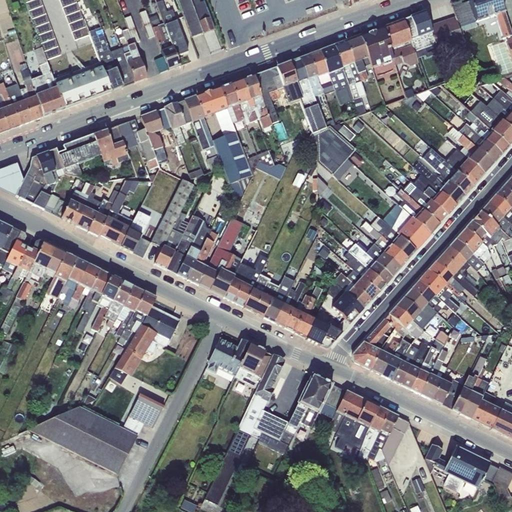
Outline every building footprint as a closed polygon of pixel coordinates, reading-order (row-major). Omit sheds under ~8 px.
[(176,0),(191,38),(202,34),(191,2),(190,0),(176,0)] [(195,0),(191,2),(202,34),(215,30),(204,1),(200,3),(199,0),(195,0)] [(505,38),(511,36),(499,0),(459,0),(450,3),(455,18),(430,27),(438,51),(464,42),(460,33),(477,27),(476,23),(495,17),(503,39),(505,38)] [(164,24),(176,57),(187,52),(171,12),(166,13),(162,2),(156,4),(164,24)] [(139,13),(144,25),(150,23),(145,11),(139,13)] [(438,51),(430,27),(425,12),(403,21),(416,59),(425,56),(426,58),(439,54),(438,51)] [(156,15),(149,18),(152,27),(160,24),(156,15)] [(128,31),(135,29),(131,16),(123,19),(127,30),(128,31)] [(416,59),(403,21),(381,29),(393,61),(395,66),(403,63),(410,67),(418,64),(416,59)] [(150,23),(144,25),(149,39),(155,36),(150,23)] [(164,24),(154,28),(163,57),(168,71),(179,67),(176,57),(164,24)] [(89,32),(111,92),(123,88),(109,53),(100,28),(89,32)] [(135,29),(128,31),(133,44),(140,41),(135,29)] [(393,61),(381,29),(359,37),(370,66),(371,69),(383,65),(383,66),(390,64),(390,62),(393,61)] [(121,49),(134,83),(146,79),(133,44),(128,31),(127,30),(122,32),(127,47),(121,49)] [(42,50),(64,110),(111,92),(89,32),(42,50)] [(370,66),(359,37),(345,42),(360,82),(368,79),(364,67),(370,66)] [(511,72),(511,62),(504,41),(490,46),(499,77),(511,72)] [(360,82),(345,42),(333,47),(353,101),(359,116),(366,114),(361,98),(365,97),(360,82)] [(31,80),(43,118),(64,110),(42,50),(39,43),(35,44),(36,47),(33,48),(42,76),(38,78),(31,80)] [(353,101),(333,47),(319,52),(333,92),(335,92),(339,106),(353,101)] [(109,53),(123,88),(134,83),(121,49),(121,48),(109,53)] [(333,92),(319,52),(308,56),(322,94),(323,96),(333,92)] [(322,94),(308,56),(299,59),(314,98),(322,94)] [(168,71),(163,57),(154,60),(159,74),(160,74),(160,73),(168,71)] [(314,98),(299,59),(276,68),(283,88),(290,105),(299,101),(312,134),(325,129),(323,123),(314,98)] [(283,88),(276,68),(268,71),(275,90),(283,88)] [(18,90),(31,122),(43,118),(31,80),(27,69),(20,72),(26,88),(18,90)] [(275,90),(268,71),(253,76),(271,124),(278,121),(268,93),(275,90)] [(5,89),(3,82),(0,74),(0,111),(7,131),(19,127),(5,89)] [(271,124),(253,76),(242,80),(257,120),(259,119),(263,129),(271,126),(271,124)] [(511,101),(511,85),(504,78),(497,81),(508,91),(505,94),(511,101)] [(467,84),(462,79),(459,83),(464,88),(467,84)] [(257,120),(242,80),(231,85),(243,119),(245,125),(257,120)] [(17,85),(5,89),(19,127),(31,122),(18,90),(17,85)] [(243,119),(231,85),(219,89),(232,124),(243,119)] [(436,88),(428,91),(431,94),(435,97),(441,91),(436,88)] [(232,124),(219,89),(195,97),(203,119),(215,114),(223,137),(211,142),(221,168),(234,200),(243,195),(249,181),(248,178),(251,176),(245,160),(232,124)] [(428,91),(417,95),(423,102),(431,94),(428,91)] [(511,116),(511,101),(505,94),(501,91),(493,99),(511,116)] [(203,119),(195,97),(183,102),(191,122),(202,151),(206,150),(209,159),(206,160),(211,171),(221,168),(211,142),(203,119)] [(511,130),(511,116),(493,99),(486,108),(500,120),(511,130)] [(191,122),(183,102),(163,109),(170,127),(177,147),(185,144),(179,127),(191,122)] [(500,120),(486,108),(480,102),(471,113),(490,131),(500,120)] [(170,127),(163,109),(155,112),(162,130),(170,127)] [(162,130),(155,112),(140,118),(144,130),(158,166),(159,169),(166,173),(175,170),(169,153),(165,154),(159,137),(164,136),(162,130)] [(500,156),(508,147),(490,131),(471,113),(469,112),(464,117),(473,125),(470,129),(500,156)] [(158,166),(144,130),(139,132),(135,120),(129,122),(137,144),(144,163),(147,162),(150,170),(158,166)] [(332,120),(323,123),(325,129),(330,127),(334,126),(332,120)] [(511,142),(511,130),(500,120),(490,131),(508,147),(511,142)] [(358,121),(352,128),(357,133),(363,127),(358,121)] [(137,144),(129,122),(117,127),(125,149),(137,144)] [(343,125),(338,131),(350,142),(355,136),(343,125)] [(493,164),(500,156),(470,129),(465,125),(458,132),(462,136),(493,164)] [(117,127),(93,136),(101,156),(105,169),(129,160),(125,149),(117,127)] [(330,127),(325,129),(312,134),(308,139),(316,144),(316,162),(320,166),(332,176),(347,159),(355,150),(330,127)] [(93,136),(55,150),(65,175),(84,180),(78,165),(101,156),(93,136)] [(484,175),(493,164),(462,136),(457,142),(463,148),(459,152),(484,175)] [(299,137),(279,144),(287,166),(300,139),(299,137)] [(464,196),(473,187),(445,162),(431,149),(422,159),(440,175),(464,196)] [(55,150),(48,152),(57,178),(65,175),(55,150)] [(473,187),(484,175),(459,152),(456,150),(445,162),(473,187)] [(268,151),(257,156),(258,161),(271,168),(274,167),(268,151)] [(48,152),(36,157),(46,186),(57,183),(58,180),(57,178),(48,152)] [(355,153),(350,159),(357,166),(363,160),(355,153)] [(257,156),(245,160),(251,176),(255,169),(258,161),(257,156)] [(36,157),(31,159),(30,168),(23,181),(15,196),(32,205),(39,192),(41,188),(46,186),(36,157)] [(352,165),(347,159),(332,176),(336,180),(338,181),(352,165)] [(285,167),(279,165),(274,167),(271,168),(258,161),(255,169),(280,180),(285,167)] [(455,206),(464,196),(440,175),(436,178),(419,162),(413,168),(421,175),(455,206)] [(0,189),(15,196),(23,181),(16,164),(0,170),(0,189)] [(201,169),(187,174),(190,180),(203,175),(201,169)] [(304,177),(297,173),(292,184),(300,187),(304,177)] [(447,216),(455,206),(421,175),(412,185),(447,216)] [(326,187),(316,178),(316,191),(316,192),(320,195),(327,187),(326,187)] [(511,180),(510,179),(503,187),(511,195),(511,180)] [(193,186),(181,180),(150,242),(162,248),(180,212),(191,190),(193,186)] [(109,242),(122,216),(117,214),(128,191),(134,193),(139,182),(125,181),(120,193),(98,237),(109,242)] [(438,225),(447,216),(412,185),(410,182),(404,189),(400,185),(397,188),(400,190),(438,225)] [(75,226),(91,193),(95,187),(85,183),(81,192),(75,190),(61,219),(75,226)] [(511,195),(503,187),(495,196),(511,210),(511,195)] [(98,237),(120,193),(114,190),(108,202),(104,200),(102,204),(97,215),(88,232),(98,237)] [(430,235),(438,225),(400,190),(395,195),(403,202),(399,207),(430,235)] [(39,192),(32,205),(43,211),(46,206),(50,198),(39,192)] [(97,215),(102,204),(92,199),(94,195),(91,193),(75,226),(88,232),(97,215)] [(51,194),(50,198),(46,206),(54,210),(60,199),(51,194)] [(511,210),(495,196),(488,204),(511,225),(511,210)] [(324,202),(319,208),(326,215),(332,209),(324,202)] [(415,251),(430,235),(399,207),(396,204),(382,221),(415,251)] [(511,225),(488,204),(480,213),(507,237),(511,232),(508,230),(511,226),(511,225)] [(150,218),(138,212),(133,221),(120,248),(132,254),(132,253),(142,258),(150,242),(141,238),(150,218)] [(185,215),(180,212),(162,248),(154,264),(165,270),(188,224),(182,221),(185,215)] [(480,213),(472,222),(497,244),(499,246),(504,241),(509,239),(507,237),(480,213)] [(120,248),(133,221),(122,216),(109,242),(120,248)] [(205,222),(192,216),(188,224),(165,270),(187,280),(211,232),(212,230),(207,228),(205,222)] [(415,251),(382,221),(377,217),(369,226),(407,260),(415,251)] [(207,268),(198,286),(209,292),(228,253),(243,224),(232,219),(207,268)] [(407,260),(369,226),(365,222),(361,226),(377,241),(373,245),(400,269),(407,260)] [(472,222),(465,229),(486,248),(489,244),(492,246),(497,244),(472,222)] [(0,264),(4,267),(20,233),(0,223),(0,264)] [(305,237),(313,241),(316,232),(309,229),(305,237)] [(465,229),(456,240),(483,264),(490,257),(487,250),(486,248),(465,229)] [(211,232),(187,280),(198,286),(207,268),(203,266),(217,235),(211,232)] [(14,275),(31,238),(20,233),(4,267),(2,269),(14,275)] [(26,278),(43,244),(31,238),(14,275),(6,289),(2,287),(0,291),(0,301),(6,305),(12,292),(10,291),(18,277),(22,279),(23,277),(26,278)] [(456,240),(449,248),(469,266),(477,272),(483,264),(456,240)] [(400,269),(373,245),(368,251),(358,243),(356,246),(391,278),(400,269)] [(55,274),(65,254),(43,244),(26,278),(0,330),(7,334),(34,281),(39,283),(46,270),(55,274)] [(391,278),(356,246),(354,245),(348,252),(385,286),(391,278)] [(323,247),(318,254),(324,259),(330,252),(323,247)] [(449,248),(435,263),(464,289),(473,297),(479,291),(474,287),(477,284),(463,273),(469,266),(449,248)] [(353,271),(378,293),(385,286),(348,252),(343,257),(347,261),(345,264),(353,271)] [(228,253),(209,292),(223,298),(240,264),(241,260),(235,257),(235,256),(228,253)] [(64,286),(77,260),(65,254),(55,274),(46,293),(58,299),(64,286)] [(240,264),(223,298),(243,308),(260,275),(267,260),(260,256),(252,270),(240,264)] [(68,307),(88,266),(77,260),(64,286),(70,288),(62,304),(64,305),(61,309),(65,311),(68,307)] [(435,263),(428,271),(453,294),(463,303),(467,299),(461,293),(464,289),(435,263)] [(87,296),(99,271),(88,266),(68,307),(74,310),(82,294),(87,296)] [(322,273),(315,266),(311,273),(320,278),(322,273)] [(503,267),(496,270),(499,277),(511,272),(509,266),(504,268),(503,267)] [(96,306),(110,277),(99,271),(87,296),(81,309),(86,311),(75,331),(82,335),(96,306)] [(346,278),(371,301),(374,297),(378,293),(353,271),(346,278)] [(428,271),(418,282),(448,309),(454,314),(459,309),(448,299),(453,294),(428,271)] [(333,282),(363,310),(371,301),(346,278),(340,274),(333,282)] [(260,275),(243,308),(263,318),(278,288),(268,283),(269,280),(260,275)] [(507,275),(502,278),(506,286),(511,283),(507,275)] [(278,288),(263,318),(273,323),(290,290),(294,281),(284,276),(278,288)] [(104,318),(122,282),(110,277),(96,306),(101,308),(91,329),(97,332),(104,318)] [(117,319),(133,288),(122,282),(104,318),(108,320),(106,326),(112,329),(117,319)] [(339,301),(333,307),(350,324),(363,310),(333,282),(326,295),(339,301)] [(418,282),(411,290),(436,314),(440,309),(441,310),(442,308),(446,311),(448,309),(418,282)] [(290,290),(273,323),(284,328),(297,301),(305,285),(299,283),(295,292),(290,290)] [(305,339),(315,319),(315,318),(309,316),(322,290),(316,287),(310,297),(293,333),(305,339)] [(120,337),(144,293),(133,288),(117,319),(122,322),(115,334),(120,337)] [(411,290),(396,307),(422,331),(436,314),(411,290)] [(136,334),(143,323),(151,307),(155,299),(144,293),(120,337),(117,343),(122,346),(126,340),(127,341),(132,332),(136,334)] [(284,328),(293,333),(310,297),(305,295),(301,303),(297,301),(284,328)] [(179,321),(151,307),(143,323),(136,334),(109,378),(121,386),(127,375),(130,377),(146,351),(153,355),(158,345),(163,347),(167,346),(179,321)] [(388,315),(415,339),(416,340),(423,331),(422,331),(396,307),(388,315)] [(454,314),(447,321),(453,327),(460,320),(454,314)] [(403,338),(407,342),(410,345),(415,339),(388,315),(384,320),(395,330),(403,338)] [(330,327),(315,319),(305,339),(319,346),(322,342),(330,346),(342,333),(330,327)] [(354,363),(370,371),(380,351),(395,330),(384,320),(352,356),(351,357),(351,358),(351,359),(351,360),(352,361),(353,362),(354,363)] [(436,340),(444,345),(448,337),(440,331),(434,340),(436,340)] [(403,357),(406,352),(402,350),(407,342),(403,338),(399,344),(380,376),(391,381),(403,357)] [(237,347),(220,339),(208,364),(209,365),(207,369),(216,374),(218,370),(234,378),(249,345),(250,345),(240,341),(237,347)] [(380,376),(399,344),(393,340),(385,353),(380,351),(370,371),(380,376)] [(444,345),(436,340),(432,347),(436,350),(441,352),(442,350),(444,345)] [(4,341),(0,348),(0,372),(5,375),(18,348),(4,341)] [(410,390),(430,348),(422,344),(416,352),(400,386),(410,390)] [(255,348),(249,345),(234,378),(233,378),(256,389),(272,356),(264,352),(255,348)] [(400,386),(416,352),(412,351),(415,348),(411,346),(406,352),(403,357),(391,381),(400,386)] [(420,395),(436,362),(430,360),(436,350),(432,347),(431,347),(430,348),(410,390),(420,395)] [(431,401),(444,375),(447,369),(441,366),(448,353),(442,350),(441,352),(436,362),(420,395),(431,401)] [(283,362),(272,356),(256,389),(204,499),(218,506),(250,435),(258,439),(261,433),(253,429),(261,410),(268,402),(274,389),(270,388),(283,362)] [(56,357),(52,366),(57,369),(62,360),(56,357)] [(459,414),(482,368),(486,360),(480,357),(469,377),(468,377),(463,385),(451,410),(459,414)] [(459,414),(470,420),(480,400),(488,384),(480,380),(485,370),(482,368),(459,414)] [(311,375),(288,423),(283,433),(293,438),(300,424),(310,429),(323,403),(332,385),(311,375)] [(451,410),(463,385),(444,375),(431,401),(451,410)] [(345,392),(332,385),(323,403),(332,407),(327,419),(331,421),(345,392)] [(354,396),(345,392),(331,421),(327,429),(336,433),(354,396)] [(139,396),(128,416),(144,424),(152,428),(153,428),(163,408),(139,396)] [(366,402),(354,396),(336,433),(334,436),(339,438),(335,448),(342,451),(345,446),(366,402)] [(470,420),(480,425),(490,405),(480,400),(470,420)] [(48,402),(42,415),(48,417),(54,405),(48,402)] [(378,408),(366,402),(345,446),(356,451),(356,450),(360,451),(378,408)] [(511,440),(511,438),(511,406),(504,402),(501,410),(491,430),(511,440)] [(490,405),(480,425),(491,430),(501,410),(490,405)] [(79,407),(28,430),(118,475),(144,424),(128,416),(122,429),(79,407)] [(388,413),(378,408),(360,451),(357,457),(369,462),(369,458),(388,413)] [(288,423),(261,410),(253,429),(261,433),(258,439),(257,442),(268,447),(269,444),(286,453),(293,438),(283,433),(288,423)] [(398,418),(388,413),(369,458),(377,463),(384,458),(381,452),(398,418)] [(408,423),(398,418),(381,452),(384,458),(387,465),(408,423)] [(462,483),(477,490),(483,478),(489,464),(455,447),(447,464),(438,459),(442,450),(432,445),(424,460),(430,475),(434,468),(448,476),(442,487),(457,494),(462,483)] [(499,468),(489,464),(483,478),(492,483),(499,468)] [(304,466),(289,471),(293,485),(309,480),(304,466)] [(511,478),(511,473),(499,468),(492,483),(504,511),(507,511),(511,511),(511,496),(510,497),(507,490),(511,478)] [(377,469),(371,471),(379,490),(384,488),(377,469)] [(40,483),(30,476),(27,481),(37,488),(40,483)] [(419,478),(412,481),(417,494),(425,490),(419,478)] [(387,490),(379,493),(384,504),(391,500),(387,490)] [(184,500),(180,508),(189,511),(194,511),(197,505),(184,500)]
